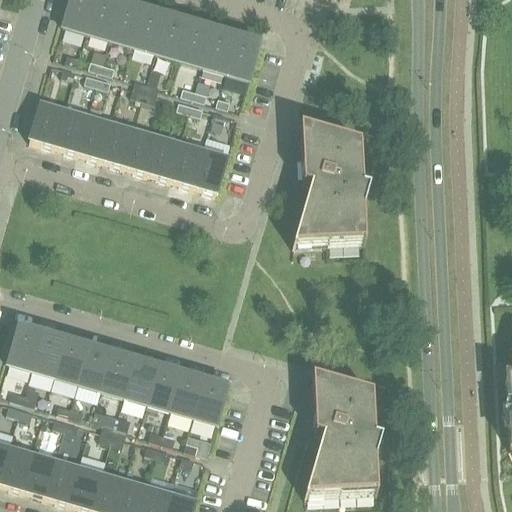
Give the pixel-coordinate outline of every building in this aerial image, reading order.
[(70,0),(61,32),(62,33),(85,39),(96,1),(93,0),(70,0)] [(119,7),(96,1),(85,39),(108,46),(119,7)] [(108,46),(131,53),(142,14),(119,7),(108,46)] [(131,53),(154,59),(166,21),(142,14),(131,53)] [(189,27),(166,21),(154,59),(177,66),(189,27)] [(212,34),(189,27),(177,66),(200,73),(212,34)] [(235,41),(212,34),(200,73),(224,79),(235,41)] [(224,79),(247,86),(259,48),(235,41),(224,79)] [(63,68),(76,72),(78,63),(66,60),(63,68)] [(99,78),(101,70),(102,69),(89,66),(87,75),(99,78)] [(102,69),(101,70),(99,78),(111,81),(113,72),(102,69)] [(72,86),(74,77),(62,74),(59,82),(72,86)] [(95,92),(97,84),(85,80),(83,88),(95,92)] [(97,84),(95,92),(107,96),(109,87),(97,84)] [(134,86),(131,94),(143,97),(146,89),(134,86)] [(156,101),(157,95),(158,93),(146,89),(143,97),(156,101)] [(179,102),(191,105),(194,97),(181,93),(179,102)] [(129,102),(141,106),(143,97),(131,94),(129,102)] [(153,109),(156,101),(143,97),(141,106),(153,109)] [(191,105),(203,109),(206,100),(194,97),(191,105)] [(214,112),(227,115),(229,107),(216,103),(214,112)] [(189,111),(177,107),(175,116),(187,119),(189,111)] [(63,116),(39,109),(28,147),(52,154),(63,116)] [(202,114),(189,111),(187,119),(199,123),(202,114)] [(86,122),(63,116),(52,154),(75,161),(86,122)] [(222,129),(225,121),(212,117),(210,126),(222,129)] [(109,129),(86,122),(75,161),(98,168),(109,129)] [(132,136),(109,129),(98,168),(121,174),(132,136)] [(298,131),(300,165),(301,189),(309,191),(291,253),(293,254),(294,251),(361,247),(361,250),(363,250),(361,214),(367,194),(360,192),(358,148),(299,131),(298,131)] [(121,174),(144,181),(155,142),(132,136),(121,174)] [(178,149),(155,142),(144,181),(167,188),(178,149)] [(201,156),(178,149),(167,188),(190,194),(201,156)] [(225,163),(224,162),(201,156),(190,194),(214,201),(225,163)] [(6,370),(7,370),(30,377),(41,338),(18,331),(6,370)] [(30,377),(53,383),(64,345),(41,338),(30,377)] [(53,383),(76,390),(88,351),(64,345),(53,383)] [(76,390),(99,397),(111,358),(88,351),(76,390)] [(99,397),(122,403),(134,365),(111,358),(99,397)] [(122,403),(145,410),(157,371),(134,365),(122,403)] [(145,410),(169,417),(180,378),(157,371),(145,410)] [(169,417),(192,423),(203,385),(180,378),(169,417)] [(303,503),(305,504),(306,501),(373,498),(373,501),(375,500),(373,465),(379,444),(372,442),(370,399),(311,381),(310,381),(313,439),(321,441),(303,503)] [(192,423),(215,430),(227,392),(203,385),(192,423)] [(511,386),(507,386),(503,385),(505,409),(510,408),(511,429),(507,430),(508,453),(511,452),(511,386)] [(9,405),(21,409),(23,400),(11,397),(9,405)] [(21,409),(33,412),(35,404),(23,400),(21,409)] [(67,422),(79,426),(85,408),(73,404),(70,414),(69,414),(67,422)] [(55,419),(67,422),(69,414),(57,410),(55,419)] [(19,415),(7,411),(5,419),(17,423),(19,415)] [(31,418),(19,415),(17,423),(29,427),(31,418)] [(65,428),(53,425),(51,433),(63,436),(65,428)] [(77,432),(65,428),(63,436),(75,440),(77,432)] [(102,430),(99,438),(111,442),(114,433),(102,430)] [(123,445),(125,439),(126,437),(114,433),(111,442),(123,445)] [(147,446),(159,449),(162,441),(149,437),(147,446)] [(97,446),(109,450),(111,442),(99,438),(97,446)] [(159,449),(171,453),(174,444),(162,441),(159,449)] [(121,453),(123,445),(111,442),(109,450),(121,453)] [(184,447),(182,456),(194,459),(197,451),(184,447)] [(0,481),(8,453),(0,450),(0,481)] [(157,455),(145,451),(143,460),(144,460),(142,468),(152,471),(155,463),(157,455)] [(0,481),(0,492),(20,498),(31,460),(8,453),(0,481)] [(170,458),(157,455),(155,463),(167,467),(170,458)] [(54,466),(31,460),(20,498),(43,505),(54,466)] [(190,474),(193,465),(180,462),(178,470),(190,474)] [(43,505),(66,511),(77,473),(54,466),(43,505)] [(66,511),(67,511),(91,511),(100,480),(77,473),(66,511)] [(91,511),(116,511),(124,486),(100,480),(91,511)] [(166,511),(170,500),(173,487),(150,481),(147,493),(141,511),(166,511)] [(116,511),(141,511),(147,493),(124,486),(116,511)] [(191,511),(193,507),(170,500),(166,511),(191,511)]
